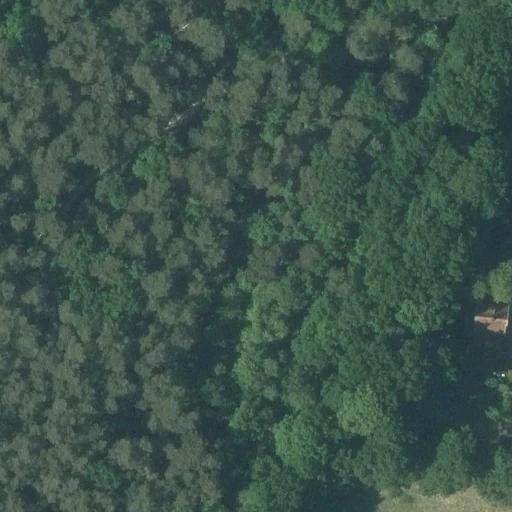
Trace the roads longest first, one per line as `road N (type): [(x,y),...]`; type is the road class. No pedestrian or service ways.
road 1 (unknown): [(236,511),(325,291),(433,89),(463,0)]
road 2 (track): [(300,511),(511,49)]
